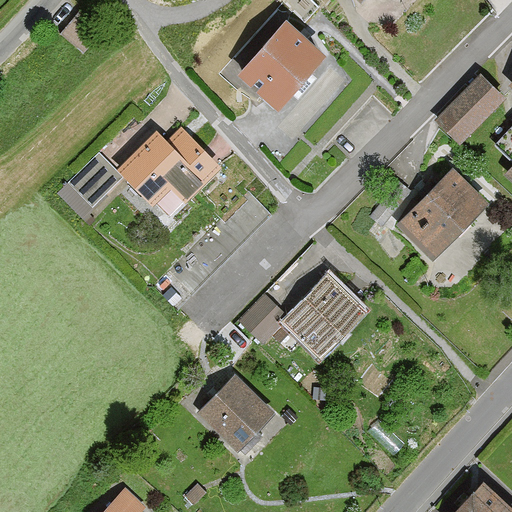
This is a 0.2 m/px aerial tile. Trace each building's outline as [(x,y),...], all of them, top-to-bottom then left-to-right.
[(104,35),(80,14),(60,39),(84,58),(104,35)] [(326,56),(286,20),(239,73),(278,108),(326,56)] [(461,143),(507,98),(482,73),(437,119),(461,143)] [(511,161),(511,165),(505,172),(511,179),(511,126),(495,144),(511,161)] [(155,131),(118,169),(123,174),(153,204),(171,185),(186,200),(221,165),(182,127),(167,143),(155,131)] [(123,174),(118,169),(99,151),(58,192),(82,216),(123,174)] [(488,203),(452,168),(399,223),(435,257),(488,203)] [(244,189),(153,284),(178,308),(269,214),(244,189)] [(366,310),(328,273),(287,315),(283,320),(321,356),(366,310)] [(264,293),(239,319),(262,341),(283,320),(287,315),(264,293)] [(275,412),(234,373),(197,411),(238,451),(275,412)] [(511,511),(511,504),(483,478),(452,511),(511,511)] [(140,511),(146,507),(126,488),(102,511),(140,511)]
